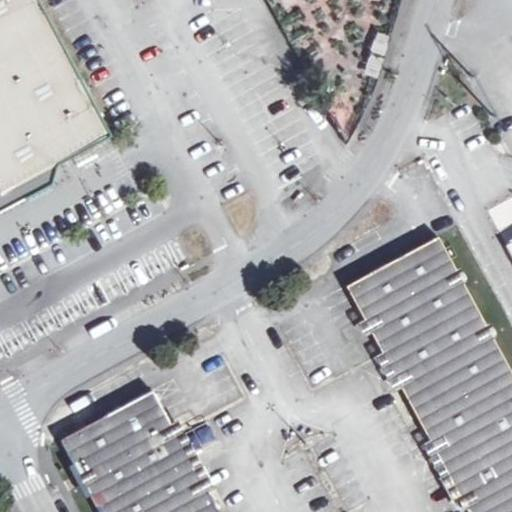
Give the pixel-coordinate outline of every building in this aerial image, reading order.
[(0,0),(0,140),(28,197),(55,182),(58,173),(60,163),(114,134),(41,0),(0,0)] [(346,17),(327,25),(339,52),(358,44),(346,17)] [(0,140),(0,211),(1,211),(28,197),(0,140)] [(511,511),(511,372),(439,236),(346,287),(383,354),(392,370),(401,386),(430,441),(437,454),(466,507),(469,511),(511,511)] [(392,391),(401,386),(392,370),(383,354),(375,358),(392,391)] [(148,438),(172,426),(153,391),(104,417),(123,452),(148,438)] [(123,452),(104,417),(80,429),(61,440),(80,477),(97,508),(141,485),(123,452)] [(178,421),(172,426),(183,448),(189,459),(193,467),(206,490),(213,486),(183,431),(178,421)] [(148,438),(123,452),(141,485),(189,459),(183,448),(172,426),(148,438)] [(458,511),(466,507),(430,441),(422,445),(458,511)] [(189,459),(141,485),(97,508),(99,511),(217,511),(206,490),(193,467),(189,459)]
